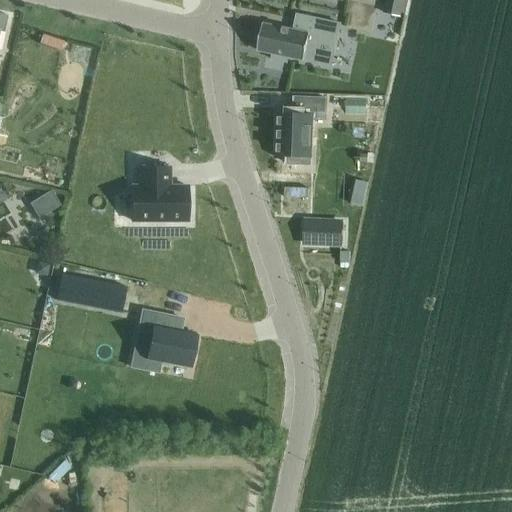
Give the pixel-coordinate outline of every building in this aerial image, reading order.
[(387,0),(385,14),(400,17),(403,0),(387,0)] [(262,24),(257,51),(272,54),(271,60),(287,63),(288,57),(304,61),(304,59),(308,40),(335,46),(340,24),(297,15),(294,31),(262,24)] [(292,113),(277,112),(275,162),(287,162),(287,170),(313,171),(313,163),(316,163),(318,120),(330,120),(331,94),(293,93),(292,113)] [(345,115),(364,116),(364,100),(345,100),(345,115)] [(139,187),(131,187),(131,222),(187,222),(187,187),(169,187),(169,168),(139,168),(139,187)] [(50,192),(39,199),(49,214),(59,208),(50,192)] [(307,220),(307,245),(335,246),(335,220),(307,220)] [(340,261),(349,262),(350,252),(341,251),(340,261)] [(38,262),(36,273),(46,275),(48,265),(38,262)] [(121,313),(126,288),(61,275),(56,301),(121,313)] [(142,311),(135,344),(149,347),(146,359),(161,362),(189,368),(196,335),(181,333),(174,331),(176,318),(142,311)] [(75,463),(67,463),(67,471),(75,471),(75,463)]
